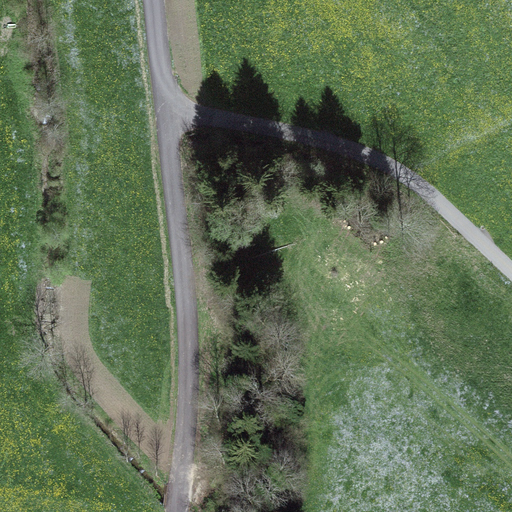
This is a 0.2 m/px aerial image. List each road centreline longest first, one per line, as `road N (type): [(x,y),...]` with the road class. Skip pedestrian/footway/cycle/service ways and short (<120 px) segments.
road 1 (unclassified): [(153,0),(186,295),(178,511)]
road 2 (track): [(168,117),(256,125),(378,165),(424,194),(511,273)]
